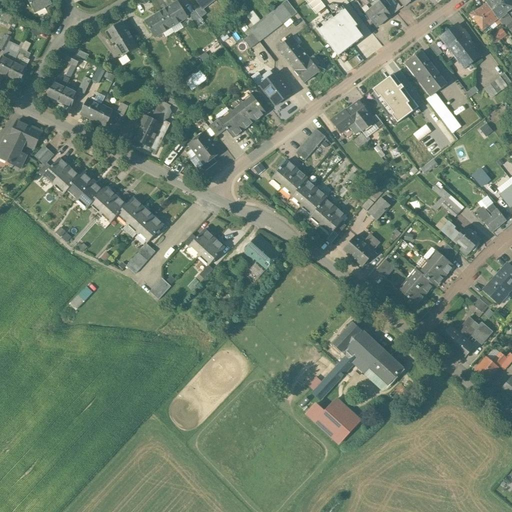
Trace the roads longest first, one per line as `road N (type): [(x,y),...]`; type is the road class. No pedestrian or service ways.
road 1 (residential): [(214,198),(228,176),(458,0)]
road 2 (unclassified): [(420,336),(285,232),(214,198)]
road 3 (unclassified): [(214,198),(24,105)]
road 4 (residential): [(511,239),(420,336)]
road 5 (unclassified): [(511,416),(420,336)]
